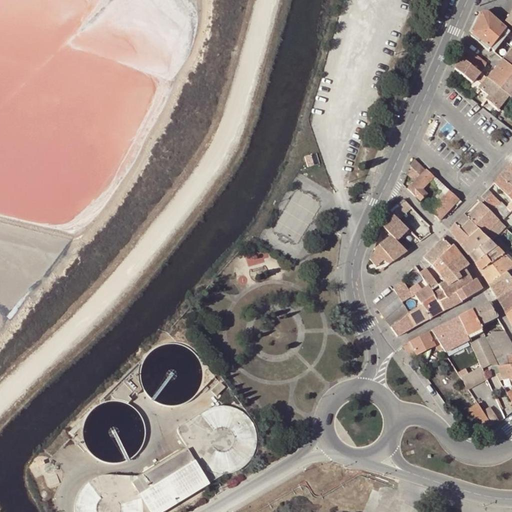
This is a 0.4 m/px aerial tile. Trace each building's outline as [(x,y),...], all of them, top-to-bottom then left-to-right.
[(481,12),(471,33),(490,49),(506,29),(487,12),(481,12)] [(490,49),(494,52),(509,33),(506,29),(490,49)] [(459,57),(480,74),(481,74),(486,64),(464,47),(459,57)] [(511,47),(502,59),(502,60),(511,68),(511,47)] [(459,57),(454,69),(462,75),(472,83),(480,74),(459,57)] [(511,74),(511,68),(502,60),(493,71),(487,79),(497,86),(496,87),(499,89),(511,74)] [(481,74),(487,79),(493,71),(486,64),(481,74)] [(511,95),(511,74),(499,89),(508,96),(510,98),(511,95)] [(479,88),(478,89),(487,96),(485,100),(497,110),(499,108),(503,102),(508,96),(499,89),(496,87),(497,86),(487,79),(479,88)] [(311,155),(304,157),(308,167),(314,165),(311,155)] [(425,171),(414,159),(407,174),(414,182),(425,171)] [(511,165),(510,164),(500,176),(511,187),(511,165)] [(429,175),(425,171),(414,182),(407,189),(419,201),(426,193),(422,189),(426,185),(430,181),(433,178),(432,178),(429,175)] [(511,187),(500,176),(493,183),(507,197),(511,191),(511,187)] [(445,187),(433,177),(432,178),(433,178),(430,181),(434,186),(440,191),(440,192),(445,187)] [(434,186),(430,181),(426,185),(431,190),(434,186)] [(440,192),(426,208),(431,212),(449,191),(445,187),(440,192)] [(487,190),(480,197),(485,201),(492,194),(487,190)] [(459,200),(449,191),(431,212),(439,220),(446,213),(456,203),(458,200),(459,200)] [(493,209),(500,202),(492,194),(485,201),(493,209)] [(403,199),(390,210),(399,219),(412,208),(403,199)] [(480,202),(466,217),(477,228),(484,235),(498,220),(480,202)] [(503,218),(511,211),(507,208),(501,202),(500,202),(493,209),(503,218)] [(408,229),(391,212),(384,229),(391,236),(396,241),(408,229)] [(463,214),(454,224),(468,238),(478,229),(477,228),(466,217),(463,214)] [(490,240),(492,243),(506,228),(505,226),(498,220),(484,235),(490,240)] [(449,229),(460,245),(468,238),(454,224),(449,229)] [(468,238),(460,245),(468,255),(490,240),(484,235),(477,228),(478,229),(468,238)] [(511,234),(507,229),(503,233),(511,241),(511,234)] [(392,262),(406,252),(396,241),(391,236),(379,245),(391,260),(392,262)] [(442,238),(423,258),(431,266),(432,266),(452,247),(450,244),(449,244),(442,238)] [(490,240),(468,255),(474,263),(496,246),(493,243),(492,243),(490,240)] [(379,245),(373,249),(375,251),(383,260),(386,263),(387,263),(391,260),(379,245)] [(474,264),(480,271),(490,263),(491,263),(503,254),(496,246),(474,263),(475,263),(474,264)] [(432,267),(438,274),(460,256),(452,247),(432,266),(432,267)] [(383,260),(375,251),(368,262),(373,269),(383,260)] [(480,271),(489,285),(506,273),(511,266),(511,262),(504,254),(503,254),(491,263),(490,263),(480,271)] [(443,281),(467,265),(460,256),(438,274),(443,281)] [(419,273),(428,286),(430,291),(438,286),(425,269),(419,273)] [(466,273),(464,269),(455,275),(457,280),(466,273)] [(457,280),(462,288),(471,282),(466,273),(457,280)] [(511,281),(506,273),(489,285),(497,298),(511,287),(511,281)] [(430,291),(438,302),(455,292),(462,288),(457,280),(455,275),(438,286),(430,291)] [(462,288),(455,292),(462,301),(470,296),(470,297),(481,290),(475,279),(471,282),(462,288)] [(401,280),(393,289),(401,303),(412,296),(401,280)] [(415,294),(422,305),(430,318),(432,317),(436,315),(443,311),(438,302),(430,291),(428,286),(415,294)] [(505,313),(511,307),(511,287),(497,298),(503,308),(505,313)] [(396,308),(402,304),(401,303),(393,289),(392,290),(394,292),(387,297),(396,308)] [(438,302),(443,311),(445,310),(448,309),(452,307),(453,307),(455,305),(457,304),(462,301),(455,292),(438,302)] [(381,302),(390,314),(396,308),(387,297),(381,302)] [(375,307),(384,319),(390,314),(381,302),(375,307)] [(489,303),(472,310),(480,326),(498,317),(489,303)] [(390,328),(406,316),(408,314),(407,313),(408,313),(402,304),(396,308),(390,314),(384,319),(388,323),(387,324),(390,328)] [(430,318),(422,305),(408,313),(407,313),(408,314),(406,316),(413,328),(416,326),(422,322),(430,318)] [(472,310),(458,317),(467,336),(481,329),(480,326),(472,310)] [(413,328),(406,316),(390,328),(397,336),(401,334),(413,328)] [(458,317),(430,331),(438,344),(441,348),(462,339),(467,336),(458,317)] [(474,352),(481,366),(500,365),(485,335),(481,329),(467,336),(469,340),(470,343),(474,352)] [(428,332),(403,345),(412,357),(434,346),(437,351),(441,348),(438,344),(430,331),(428,332)] [(485,335),(500,365),(500,366),(508,365),(506,355),(511,354),(511,342),(507,333),(485,335)] [(441,348),(444,352),(469,340),(467,336),(462,339),(441,348)] [(474,352),(470,343),(465,346),(469,354),(474,352)] [(164,411),(193,394),(188,385),(196,381),(192,374),(185,377),(178,366),(166,372),(162,364),(151,370),(156,380),(149,384),(164,411)] [(511,364),(508,365),(500,366),(497,366),(504,382),(511,379),(511,364)] [(486,378),(481,366),(460,378),(467,388),(486,378)] [(508,395),(511,392),(511,387),(509,382),(502,385),(508,395)] [(224,388),(219,383),(209,392),(214,398),(224,388)] [(483,426),(491,425),(482,412),(477,405),(467,412),(477,426),(483,426)] [(492,425),(500,422),(489,408),(482,412),(491,425),(492,425)] [(185,448),(132,481),(151,511),(163,511),(208,484),(185,448)]
